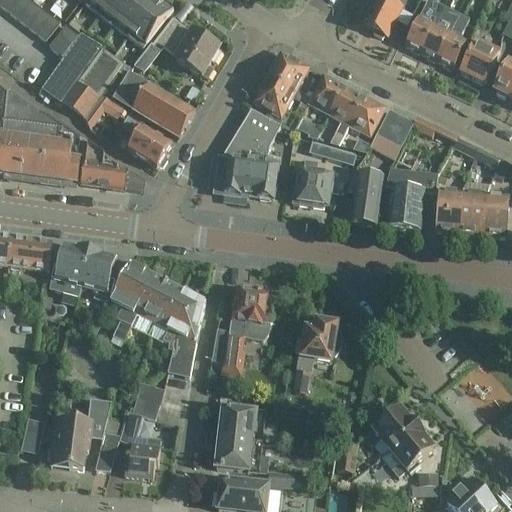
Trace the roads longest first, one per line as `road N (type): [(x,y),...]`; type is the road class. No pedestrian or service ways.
road 1 (residential): [(229,243),(174,511)]
road 2 (residential): [(272,24),(171,198),(163,231)]
road 3 (residential): [(511,148),(308,45)]
road 4 (residential): [(511,283),(333,258)]
road 5 (residential): [(442,386),(333,258)]
road 6 (residential): [(163,231),(0,208)]
